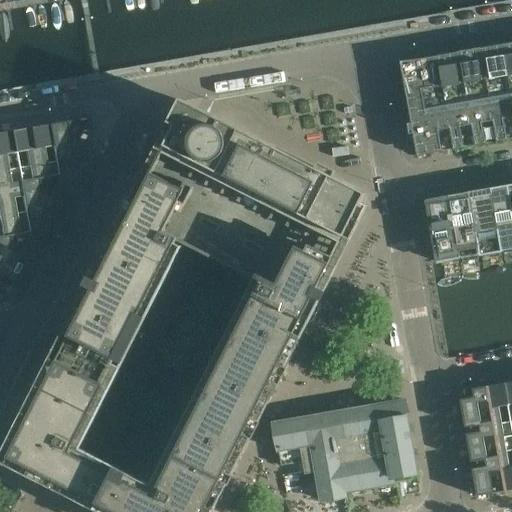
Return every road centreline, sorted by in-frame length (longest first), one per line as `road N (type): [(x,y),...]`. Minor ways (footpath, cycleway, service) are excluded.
road 1 (residential): [(31,319),(139,117),(135,89)]
road 2 (residential): [(135,89),(369,56)]
road 3 (residential): [(429,382),(392,183)]
road 4 (residential): [(369,56),(511,32)]
road 5 (residential): [(0,113),(135,89)]
road 6 (residential): [(440,511),(446,492),(429,382)]
road 7 (residential): [(392,183),(369,56)]
road 8 (residential): [(511,163),(392,183)]
